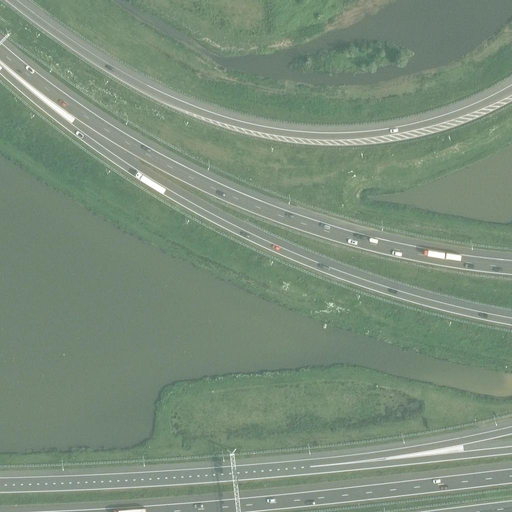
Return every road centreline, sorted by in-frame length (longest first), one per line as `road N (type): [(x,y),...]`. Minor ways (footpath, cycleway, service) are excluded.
road 1 (motorway): [(511,322),(394,296),(287,254),(151,185),(0,70)]
road 2 (motorway): [(511,267),(339,239),(233,199),(152,161),(0,50)]
road 3 (motorway): [(511,92),(399,131),(269,134),(216,119),(84,56),(10,0)]
road 4 (motorway): [(511,476),(133,511)]
road 5 (motorway): [(311,467),(0,485)]
road 6 (motorway): [(511,426),(311,467)]
road 7 (motorway): [(511,449),(311,467)]
